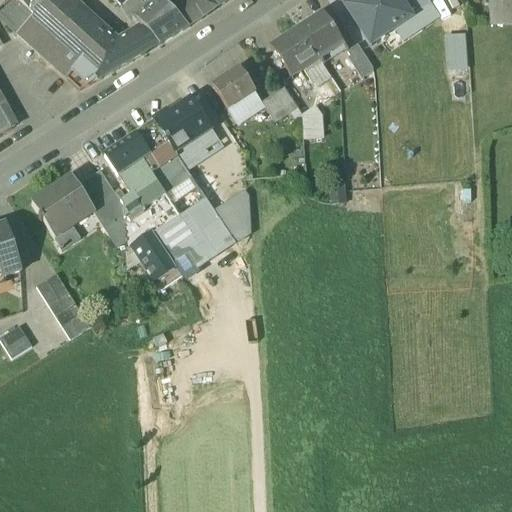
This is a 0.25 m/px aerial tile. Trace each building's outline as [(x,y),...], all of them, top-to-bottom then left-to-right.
[(33,19),(12,0),(7,0),(0,8),(0,20),(17,36),(33,19)] [(12,0),(33,19),(57,40),(80,15),(94,0),(12,0)] [(115,0),(124,9),(133,0),(115,0)] [(144,31),(130,40),(145,56),(188,30),(159,0),(150,9),(141,0),(133,0),(124,9),(144,31)] [(181,0),(183,2),(171,12),(188,30),(201,22),(218,10),(209,0),(181,0)] [(209,0),(218,10),(232,0),(209,0)] [(372,47),(411,21),(396,0),(359,0),(346,9),(372,47)] [(396,0),(411,21),(431,7),(426,0),(396,0)] [(511,0),(510,0),(488,1),(489,27),(511,25),(511,0)] [(117,49),(80,15),(57,40),(101,81),(145,56),(130,40),(120,45),(117,49)] [(323,16),(298,32),(318,62),(319,64),(344,48),(323,16)] [(57,40),(33,19),(17,36),(79,93),(101,81),(57,40)] [(318,62),(298,32),(270,50),(290,80),(304,71),(318,62)] [(359,52),(347,60),(361,81),(373,73),(359,52)] [(318,62),(304,71),(313,85),(318,87),(330,80),(319,64),(318,62)] [(239,71),(212,88),(227,112),(255,94),(239,71)] [(297,110),(284,89),(261,104),(275,125),(297,110)] [(211,131),(191,102),(169,116),(168,114),(152,124),(173,156),(200,139),(209,151),(218,144),(210,132),(211,132),(211,131)] [(0,137),(12,131),(0,109),(0,137)] [(314,111),(303,118),(303,119),(304,142),(322,141),(320,119),(314,111)] [(173,156),(152,124),(134,136),(136,138),(154,165),(158,171),(150,176),(165,198),(170,206),(195,190),(196,189),(174,158),(173,156)] [(232,142),(221,124),(211,131),(211,132),(210,132),(218,144),(222,149),(232,142)] [(136,138),(104,159),(119,181),(143,165),(146,170),(154,165),(136,138)] [(143,165),(119,181),(130,199),(139,212),(141,215),(165,198),(150,176),(146,170),(143,165)] [(154,165),(146,170),(150,176),(158,171),(154,165)] [(100,174),(77,189),(95,216),(117,201),(100,174)] [(77,189),(71,180),(32,207),(40,219),(38,221),(41,226),(43,224),(55,242),(95,216),(77,189)] [(195,190),(170,206),(179,220),(204,203),(195,190)] [(139,212),(124,223),(125,236),(170,206),(165,198),(141,215),(139,212)] [(245,198),(214,217),(234,246),(248,237),(245,198)] [(130,199),(121,206),(123,209),(124,223),(139,212),(130,199)] [(179,220),(153,237),(175,271),(182,281),(233,246),(234,247),(234,246),(214,217),(204,203),(179,220)] [(170,206),(125,236),(126,254),(127,254),(132,251),(130,249),(151,235),(175,271),(153,237),(179,220),(170,206)] [(6,228),(0,230),(0,280),(21,273),(6,228)] [(175,271),(151,235),(130,249),(132,251),(161,295),(181,281),(175,271)] [(90,330),(56,277),(36,290),(70,344),(90,330)] [(19,330),(0,341),(0,344),(11,363),(31,350),(19,330)]
